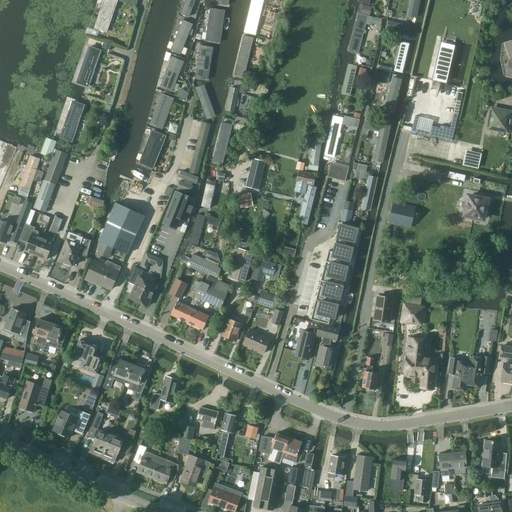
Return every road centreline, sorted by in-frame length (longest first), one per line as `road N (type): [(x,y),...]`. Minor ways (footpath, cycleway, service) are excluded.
road 1 (residential): [(107,313),(148,230),(192,95),(184,77),(205,0)]
road 2 (residential): [(46,284),(77,197),(106,157),(146,0)]
road 3 (tertiary): [(344,419),(107,313)]
road 4 (tertiary): [(163,511),(0,432)]
road 5 (tertiary): [(511,406),(385,425),(344,419)]
